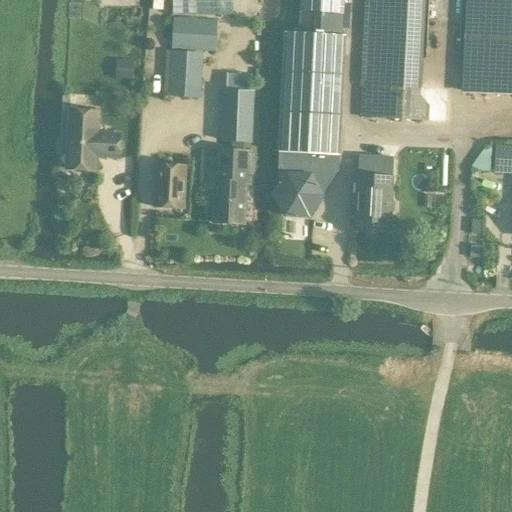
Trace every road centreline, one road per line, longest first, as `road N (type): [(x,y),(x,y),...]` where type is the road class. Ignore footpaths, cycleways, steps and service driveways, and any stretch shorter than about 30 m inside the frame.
road 1 (unclassified): [(511,301),(0,273)]
road 2 (track): [(418,511),(456,299)]
